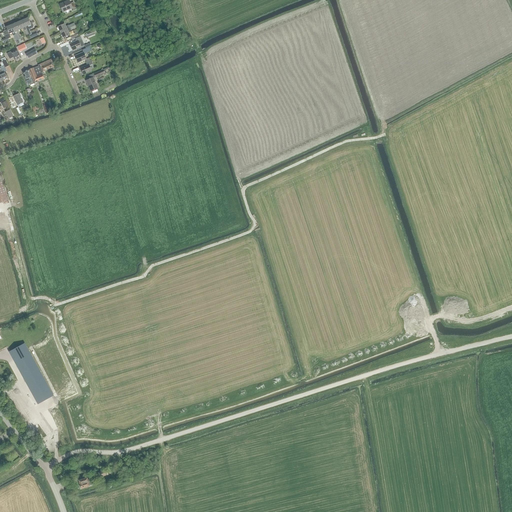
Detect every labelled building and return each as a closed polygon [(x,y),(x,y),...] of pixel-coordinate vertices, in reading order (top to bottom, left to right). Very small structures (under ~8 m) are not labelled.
[(70,3),(69,0),(59,4),(63,13),(72,9),(72,11),(76,9),(73,2),(70,3)] [(28,18),(22,20),(25,27),(28,34),(29,35),(30,38),(38,35),(36,31),(38,31),(37,28),(30,31),(29,29),(33,28),(33,26),(32,23),(30,23),(28,18)] [(28,34),(25,27),(22,20),(17,23),(20,29),(23,28),(24,31),(27,36),(29,35),(28,34)] [(11,25),(14,32),(16,35),(17,39),(18,40),(20,39),(18,34),(17,31),(20,29),(17,23),(11,25)] [(75,25),(74,23),(69,26),(69,25),(66,27),(64,24),(58,27),(60,32),(67,29),(75,25)] [(13,36),(14,37),(12,38),(14,42),(16,41),(18,40),(17,39),(16,35),(14,32),(11,25),(6,27),(9,34),(12,33),(13,36)] [(71,30),(76,28),(75,25),(67,29),(60,32),(63,38),(70,35),(68,31),(71,30)] [(70,44),(73,51),(81,47),(84,45),(80,36),(75,39),(76,41),(70,44)] [(20,52),(27,49),(24,43),(17,47),(20,52)] [(83,52),(75,56),(78,63),(85,59),(86,59),(84,54),(91,51),(90,50),(89,47),(84,49),(82,50),(83,52)] [(13,56),(15,61),(21,58),(17,49),(7,54),(9,59),(12,57),(13,56)] [(35,49),(25,54),(28,58),(37,53),(35,49)] [(47,64),(49,69),(54,67),(52,62),(53,61),(52,59),(51,60),(46,62),(46,63),(48,62),(48,63),(47,64)] [(87,65),(80,68),(83,75),(92,71),(89,66),(93,64),(91,60),(86,63),(86,64),(87,65)] [(41,67),(43,72),(49,69),(47,64),(48,63),(48,62),(46,63),(46,62),(40,64),(41,67)] [(41,67),(40,64),(38,65),(38,66),(33,68),(23,72),(28,86),(44,79),(42,73),(43,72),(41,67)] [(0,66),(0,76),(2,81),(8,78),(6,73),(5,71),(3,72),(0,66)] [(109,67),(103,70),(94,74),(96,77),(105,73),(111,71),(109,67)] [(86,81),(91,92),(92,91),(93,94),(98,91),(97,89),(98,89),(93,78),(86,81)] [(19,94),(13,96),(18,105),(23,103),(19,94)] [(10,109),(5,112),(8,119),(13,116),(10,109)] [(23,344),(10,351),(39,403),(52,396),(23,344)] [(106,470),(92,474),(94,479),(108,475),(106,470)] [(79,484),(81,488),(89,486),(89,485),(92,485),(91,481),(90,477),(79,481),(80,484),(79,484)]
